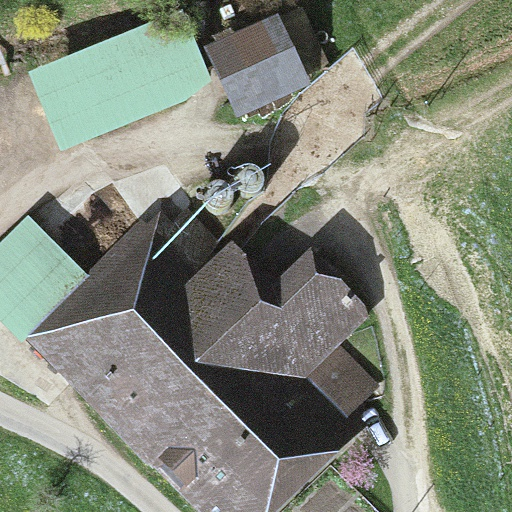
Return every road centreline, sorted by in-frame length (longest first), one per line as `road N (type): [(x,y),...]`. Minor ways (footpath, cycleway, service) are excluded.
road 1 (track): [(411,511),(396,319),(344,208),(347,181),(243,146),(164,139),(76,173),(0,222)]
road 2 (track): [(347,181),(511,88)]
